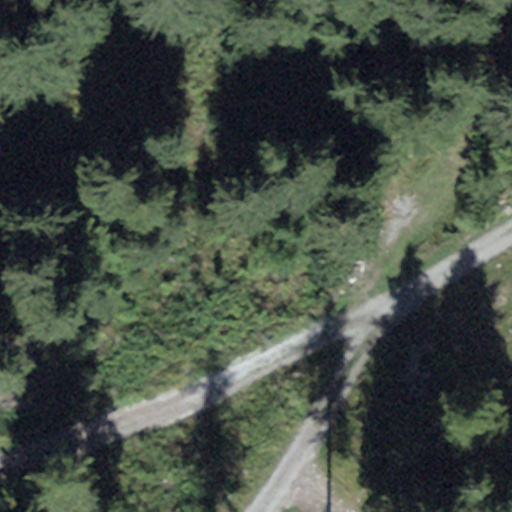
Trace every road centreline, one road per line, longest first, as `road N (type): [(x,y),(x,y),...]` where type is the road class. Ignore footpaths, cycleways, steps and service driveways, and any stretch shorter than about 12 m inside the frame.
road 1 (track): [(388,306),(0,488)]
road 2 (track): [(388,306),(259,511)]
road 3 (track): [(511,242),(388,306)]
